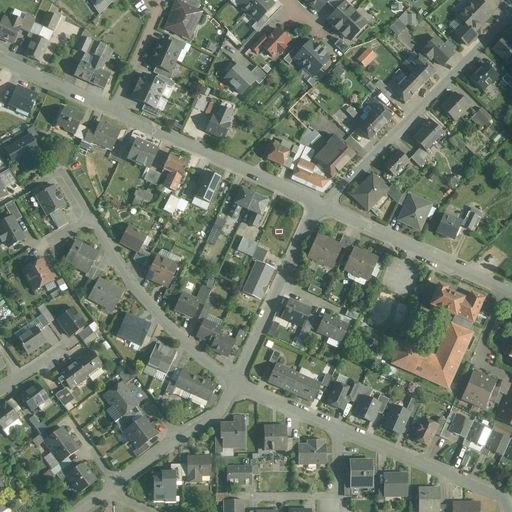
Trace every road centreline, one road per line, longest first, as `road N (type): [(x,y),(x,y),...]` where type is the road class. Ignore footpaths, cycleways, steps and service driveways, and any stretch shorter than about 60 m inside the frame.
road 1 (residential): [(328,207),(511,11)]
road 2 (residential): [(112,110),(319,202)]
road 3 (residential): [(235,381),(146,301),(90,217)]
road 4 (residential): [(328,207),(511,290)]
road 5 (residential): [(319,202),(235,381)]
road 6 (residential): [(507,511),(505,498),(490,487),(338,425)]
road 7 (residential): [(338,425),(339,490),(260,497)]
road 8 (residential): [(0,60),(112,110)]
road 9 (residential): [(112,110),(162,0)]
